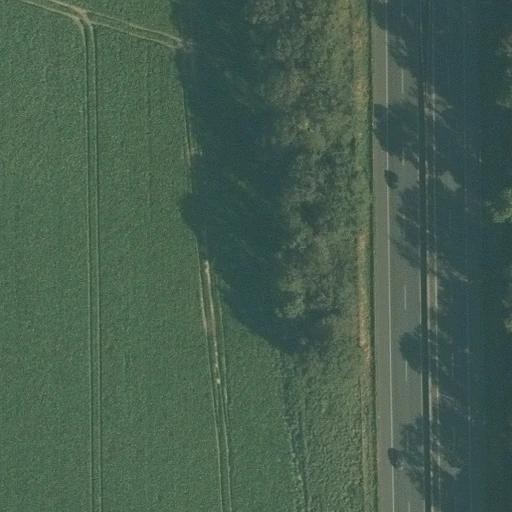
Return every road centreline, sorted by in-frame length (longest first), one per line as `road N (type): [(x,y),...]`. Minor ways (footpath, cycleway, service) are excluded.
road 1 (motorway): [(456,511),(446,0)]
road 2 (motorway): [(399,0),(408,511)]
